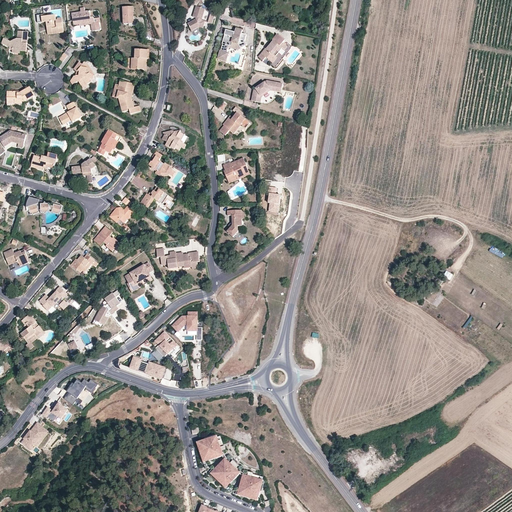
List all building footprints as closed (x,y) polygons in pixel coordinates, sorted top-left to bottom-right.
[(134,24),(133,7),(123,7),(124,25),(134,24)] [(202,21),(205,10),(196,7),(193,18),(196,19),(196,20),(188,24),(191,30),(199,26),(204,27),(205,23),(202,21)] [(91,13),(90,11),(85,11),(85,8),(80,9),(81,12),(72,14),(74,23),(90,21),(91,24),(92,32),(100,30),(99,23),(95,23),(94,19),(94,18),(93,17),(91,18),(90,13),(91,13)] [(64,33),(62,18),(58,19),(58,20),(57,20),(56,16),(48,17),(47,15),(37,15),(38,23),(42,22),(43,23),(46,23),(47,27),(51,26),(52,29),(58,28),(58,32),(59,33),(64,33)] [(218,60),(226,62),(228,54),(227,53),(229,46),(231,47),(232,43),(238,45),(242,52),(241,55),(242,55),(241,59),(245,60),(249,48),(248,46),(249,46),(246,42),(248,36),(241,34),(242,31),(239,30),(235,32),(235,33),(226,30),(222,44),(223,44),(221,51),(220,51),(218,60)] [(28,44),(28,33),(18,32),(17,39),(11,42),(4,39),(2,44),(10,48),(12,49),(12,51),(20,52),(20,48),(26,48),(27,44),(28,44)] [(272,44),(268,49),(265,52),(264,51),(259,57),(263,60),(265,57),(271,63),(276,58),(275,57),(280,51),(279,49),(282,46),(283,44),(277,38),(271,44),(272,44)] [(148,59),(148,50),(136,50),(135,58),(132,58),(132,69),(145,70),(146,59),(148,59)] [(64,53),(59,60),(62,62),(68,56),(64,53)] [(74,70),(77,72),(78,73),(78,72),(80,73),(79,76),(76,76),(76,77),(74,76),(70,82),(73,85),(79,82),(83,89),(89,86),(88,85),(90,83),(91,79),(93,80),(94,75),(93,75),(89,66),(90,66),(89,65),(88,65),(84,62),(83,64),(79,62),(74,70)] [(120,80),(119,85),(116,98),(119,99),(122,112),(128,110),(128,109),(129,109),(130,114),(141,111),(140,106),(135,107),(133,102),(131,102),(130,97),(129,97),(132,84),(120,80)] [(275,92),(276,83),(267,81),(254,90),(252,101),(261,103),(262,98),(260,97),(271,89),(271,91),(275,92)] [(283,84),(276,83),(275,92),(282,93),(283,84)] [(35,96),(30,87),(22,91),(7,91),(7,105),(21,105),(22,102),(24,102),(35,96)] [(262,98),(271,91),(271,89),(260,97),(262,98)] [(69,112),(67,113),(68,115),(60,119),(63,125),(72,121),(73,122),(82,117),(74,102),(66,106),(69,112)] [(235,115),(233,119),(230,122),(228,120),(223,125),(224,126),(220,131),(225,136),(229,131),(233,134),(241,125),(246,129),(250,123),(242,116),(237,113),(235,115)] [(119,142),(121,138),(109,130),(102,143),(103,144),(100,148),(98,152),(103,155),(105,151),(109,153),(112,148),(116,141),(119,142)] [(182,142),(186,136),(180,133),(182,130),(175,132),(173,130),(172,130),(168,136),(165,134),(162,139),(167,142),(166,144),(171,147),(171,148),(174,150),(175,149),(180,151),(182,148),(184,149),(186,145),(183,143),(182,142)] [(23,149),(26,135),(10,131),(0,136),(0,140),(4,147),(12,143),(19,145),(18,148),(23,149)] [(167,172),(170,167),(165,164),(159,161),(163,156),(156,152),(153,158),(154,159),(152,162),(152,161),(149,166),(152,168),(156,172),(157,171),(160,173),(162,169),(167,172)] [(56,164),(58,156),(48,153),(47,157),(42,156),(42,157),(34,156),(31,167),(43,171),(44,168),(48,169),(48,168),(54,169),(56,164)] [(96,166),(90,159),(82,165),(82,166),(72,167),(73,175),(83,174),(83,176),(87,176),(92,176),(91,170),(96,166)] [(244,159),(235,162),(236,167),(233,168),(231,164),(231,163),(224,166),(226,171),(224,171),(227,178),(230,176),(231,180),(238,178),(237,177),(249,172),(244,159)] [(250,176),(249,172),(237,177),(238,178),(231,180),(230,176),(227,178),(229,184),(250,176)] [(170,209),(175,204),(167,198),(168,196),(157,188),(154,191),(151,196),(148,195),(147,194),(140,203),(148,208),(155,199),(163,205),(164,203),(167,204),(165,206),(170,209)] [(44,202),(30,198),(29,200),(28,202),(27,204),(27,206),(27,208),(29,208),(32,216),(39,213),(39,212),(41,213),(42,214),(50,213),(52,213),(60,215),(63,207),(55,205),(54,207),(47,206),(48,204),(46,203),(44,204),(44,202)] [(131,216),(134,212),(127,207),(124,210),(121,208),(116,208),(109,217),(117,224),(118,223),(120,220),(124,223),(124,224),(128,219),(129,220),(131,216)] [(243,219),(242,210),(228,211),(229,216),(233,215),(234,221),(234,225),(232,228),(228,232),(235,237),(240,231),(240,230),(237,228),(239,226),(243,226),(243,219)] [(94,241),(95,242),(103,232),(106,234),(109,230),(106,227),(94,241)] [(111,251),(118,242),(114,238),(113,239),(110,236),(113,233),(109,230),(106,234),(103,232),(95,242),(101,247),(104,243),(107,245),(106,246),(111,251)] [(120,243),(118,242),(111,251),(113,252),(120,243)] [(28,260),(24,250),(14,254),(13,249),(4,253),(9,265),(17,262),(19,265),(24,263),(23,262),(28,260)] [(165,257),(164,249),(157,250),(158,258),(161,258),(165,257)] [(185,268),(193,267),(192,263),(198,262),(200,262),(199,252),(189,254),(189,255),(184,256),(183,253),(176,254),(176,253),(170,253),(171,257),(165,257),(161,258),(162,265),(169,265),(169,269),(178,268),(178,267),(185,266),(185,268)] [(78,260),(75,263),(73,262),(71,265),(80,273),(83,271),(85,273),(92,264),(96,267),(98,264),(95,261),(87,255),(84,258),(81,256),(78,260)] [(153,271),(149,263),(130,274),(133,279),(127,282),(128,283),(131,288),(141,282),(140,280),(145,278),(146,279),(151,277),(149,274),(153,271)] [(151,277),(146,279),(145,278),(140,280),(141,282),(131,288),(128,283),(127,284),(132,293),(153,281),(151,277)] [(70,297),(60,287),(57,290),(58,292),(50,299),(46,295),(40,301),(44,305),(43,306),(52,315),(57,310),(59,312),(62,310),(64,312),(70,306),(68,304),(69,302),(67,300),(70,297)] [(102,306),(95,320),(101,323),(105,316),(106,317),(107,317),(109,317),(110,316),(111,316),(111,315),(110,314),(114,311),(114,312),(119,309),(117,307),(120,304),(113,293),(105,299),(109,306),(106,308),(102,306)] [(445,297),(440,294),(432,304),(437,307),(445,297)] [(75,301),(71,304),(77,310),(80,307),(75,301)] [(34,319),(30,314),(29,315),(27,313),(24,315),(26,318),(22,321),(25,325),(26,324),(29,328),(21,335),(29,345),(37,339),(38,339),(45,334),(39,326),(38,326),(36,323),(37,322),(34,319)] [(181,318),(172,327),(178,332),(184,326),(188,326),(188,331),(197,331),(197,340),(202,341),(202,328),(197,328),(197,313),(188,313),(188,318),(181,318)] [(101,323),(95,320),(93,323),(103,328),(109,317),(107,317),(106,317),(105,316),(101,323)] [(176,345),(165,333),(155,341),(160,347),(157,350),(164,358),(176,345)] [(3,342),(0,344),(0,355),(7,350),(8,351),(11,354),(15,351),(6,339),(3,342)] [(0,357),(0,358),(8,351),(7,350),(0,355),(0,357)] [(130,368),(150,375),(162,379),(165,370),(134,359),(130,368)] [(71,387),(68,392),(78,399),(79,398),(86,389),(92,393),(95,389),(96,389),(98,385),(91,380),(89,383),(85,380),(82,383),(78,380),(72,388),(71,387)] [(48,408),(43,415),(48,419),(49,418),(54,422),(58,417),(62,419),(68,410),(59,404),(56,409),(54,408),(52,410),(48,408)] [(25,440),(22,443),(30,449),(34,444),(35,445),(40,439),(39,438),(45,430),(38,424),(31,432),(25,440)] [(49,433),(45,430),(39,438),(40,439),(35,445),(37,447),(49,433)] [(217,436),(197,443),(199,448),(202,447),(203,450),(200,451),(206,469),(209,467),(208,463),(207,462),(211,461),(224,456),(221,446),(223,445),(221,437),(218,438),(217,436)] [(211,469),(209,472),(215,478),(217,476),(218,477),(216,479),(221,484),(223,482),(224,483),(222,485),(229,491),(231,489),(230,488),(229,486),(231,484),(241,473),(238,470),(229,462),(226,459),(213,472),(211,469)] [(232,459),(229,462),(238,470),(240,467),(232,459)] [(245,475),(262,481),(263,478),(253,475),(253,473),(246,471),(245,475)] [(245,475),(244,475),(239,492),(236,491),(235,494),(243,497),(244,494),(254,497),(253,500),(258,501),(264,481),(262,481),(245,475)]
